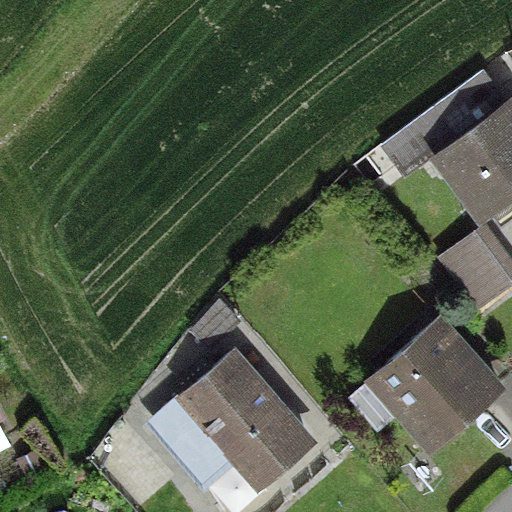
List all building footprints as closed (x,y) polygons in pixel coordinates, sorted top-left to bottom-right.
[(476,70),(376,143),(393,165),(429,139),(436,148),(433,150),(478,211),(511,186),(511,118),(510,115),(511,113),(511,95),(501,103),(500,101),(469,124),(462,114),(492,92),(476,70)] [(471,299),(504,275),(474,235),(442,259),(471,299)] [(214,299),(187,330),(202,345),(231,318),(214,299)] [(427,445),(493,387),(432,317),(343,396),(372,428),(394,408),(427,445)] [(257,481),(302,442),(225,352),(156,411),(164,423),(153,430),(199,483),(233,454),(257,481)]
